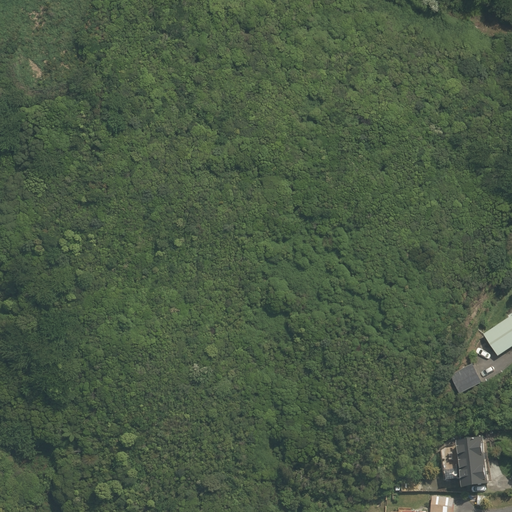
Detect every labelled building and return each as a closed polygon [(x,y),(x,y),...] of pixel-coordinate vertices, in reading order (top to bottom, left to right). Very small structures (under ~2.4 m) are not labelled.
[(511,317),(485,336),(499,358),(511,349),(511,317)] [(451,376),(461,396),(483,384),(473,365),(451,376)] [(462,480),(464,490),(492,486),(491,484),(496,483),(489,438),(447,444),(453,481),(462,480)] [(417,480),(400,482),(401,492),(418,491),(417,480)] [(432,511),(454,511),(455,493),(433,492),(432,511)]
